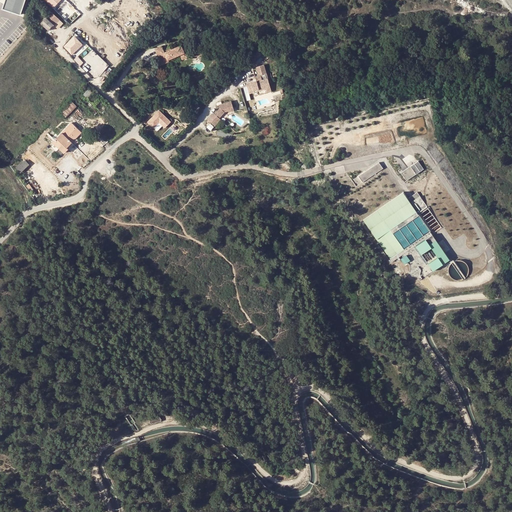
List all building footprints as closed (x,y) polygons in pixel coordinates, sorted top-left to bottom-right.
[(5,0),(3,9),(21,14),(25,0),(5,0)] [(51,13),(50,14),(41,23),(48,30),(57,21),(58,20),(51,13)] [(64,46),(72,55),(84,43),(75,35),(64,46)] [(172,49),(166,52),(165,51),(163,45),(156,48),(162,64),(169,61),(169,60),(180,55),(183,60),(189,57),(187,52),(185,53),(182,45),(172,49)] [(254,83),(246,85),(249,95),(254,94),(253,92),(258,91),(259,92),(265,91),(264,87),(269,86),(267,80),(262,82),(260,77),(266,76),(264,67),(256,69),(258,77),(255,78),(256,83),(256,84),(254,84),(254,83)] [(89,89),(84,94),(88,99),(94,93),(89,89)] [(77,107),(71,102),(61,113),(66,118),(77,107)] [(219,109),(214,115),(213,114),(207,120),(214,127),(220,121),(219,119),(224,113),(227,112),(228,113),(233,112),(230,102),(218,105),(219,109)] [(159,110),(148,121),(154,127),(159,121),(165,127),(170,121),(159,110)] [(67,147),(81,132),(72,123),(53,142),(64,153),(68,148),(67,147)] [(16,167),(21,172),(30,164),(25,159),(16,167)] [(418,161),(401,173),(407,181),(423,169),(418,161)] [(379,163),(359,177),(362,183),(384,169),(379,163)] [(418,192),(410,197),(417,209),(425,204),(418,192)] [(450,262),(404,194),(363,221),(392,263),(402,257),(410,268),(410,273),(414,279),(418,278),(420,281),(450,262)]
